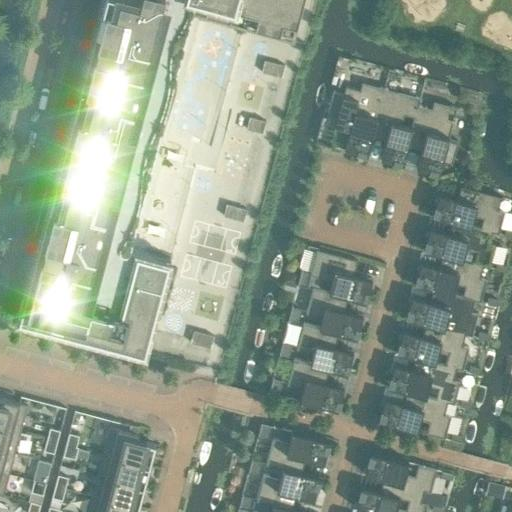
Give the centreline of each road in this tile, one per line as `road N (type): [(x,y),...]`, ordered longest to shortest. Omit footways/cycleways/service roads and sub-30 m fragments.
road 1 (residential): [(398,254),(324,234),(331,182),(341,175),(406,193),(411,204)]
road 2 (residential): [(0,210),(54,0)]
road 3 (residential): [(0,363),(179,410)]
road 4 (residential): [(179,410),(204,392),(352,432)]
road 5 (residential): [(352,432),(398,254)]
